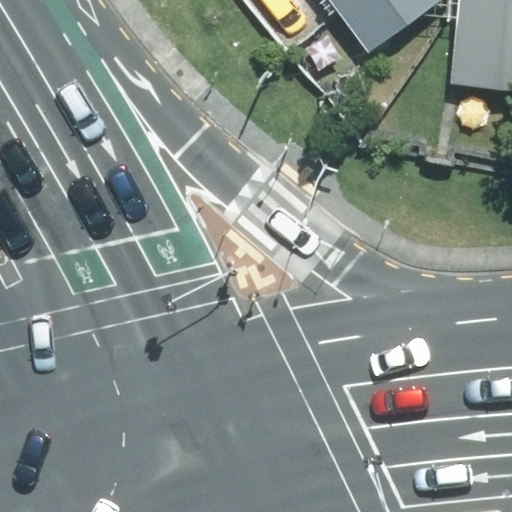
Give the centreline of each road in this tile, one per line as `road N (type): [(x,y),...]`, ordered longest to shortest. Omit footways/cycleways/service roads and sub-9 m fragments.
road 1 (secondary): [(11,0),(325,247),(410,304),(511,341)]
road 2 (secondary): [(0,46),(221,415)]
road 3 (secondary): [(221,415),(346,385),(511,371)]
road 4 (primary): [(71,471),(221,415)]
road 5 (secondary): [(71,471),(0,347)]
